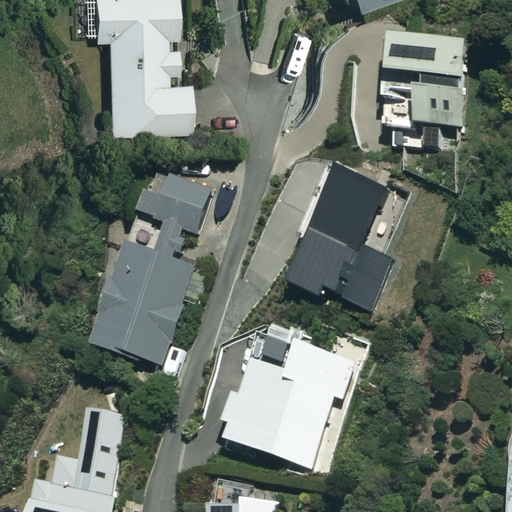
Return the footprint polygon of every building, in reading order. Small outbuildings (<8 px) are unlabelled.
[(182,71),(180,0),(88,0),(90,40),(104,39),(106,133),(186,131),(185,83),(164,83),(164,72),(182,71)] [(469,41),(387,38),(382,129),(396,130),(395,150),(429,152),(430,128),(465,130),(469,41)] [(186,180),(153,177),(138,213),(197,237),(215,192),(186,180)] [(195,268),(125,247),(94,347),(164,369),(195,268)] [(111,511),(129,417),(89,410),(79,461),(59,458),(53,490),(36,487),(30,511),(111,511)] [(282,511),(282,503),(210,505),(209,511),(282,511)]
